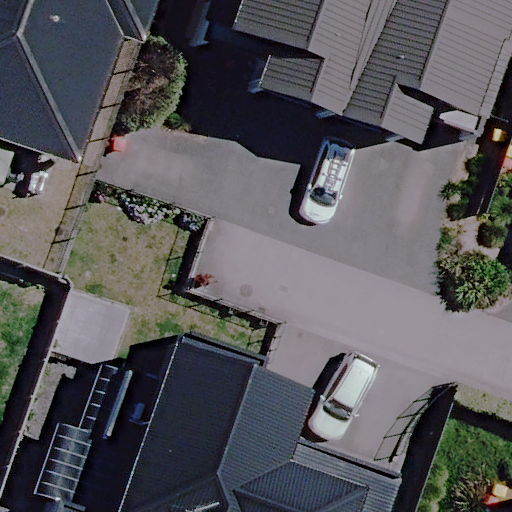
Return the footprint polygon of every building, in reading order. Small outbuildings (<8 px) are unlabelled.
[(114,27),(37,0),(0,0),(0,143),(65,166),(114,27)] [(138,35),(150,0),(37,0),(114,27),(138,35)] [(330,122),(372,0),(208,0),(200,24),(266,47),(250,93),(330,122)] [(511,0),(372,0),(330,122),(412,150),(427,106),(478,124),(511,26),(511,0)] [(99,383),(52,511),(380,511),(390,487),(288,450),(307,398),(170,349),(151,401),(99,383)]
